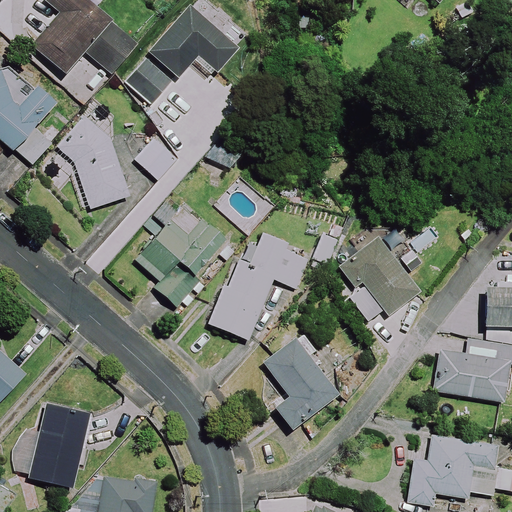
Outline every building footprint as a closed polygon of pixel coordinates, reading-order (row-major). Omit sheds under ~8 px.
[(134,48),(80,0),(45,0),(43,4),(58,17),(30,48),(63,77),(60,80),(85,103),(134,48)] [(216,75),(245,39),(230,27),(223,37),(187,8),(148,55),(178,79),(195,58),(216,75)] [(171,83),(145,60),(124,84),(150,107),(171,83)] [(0,143),(13,155),(31,170),(51,146),(34,131),(51,110),(30,92),(13,111),(5,104),(13,101),(1,69),(0,69),(0,143)] [(107,138),(81,118),(56,149),(79,167),(70,174),(83,213),(127,198),(107,138)] [(242,152),(222,136),(206,157),(226,173),(242,152)] [(175,161),(152,140),(133,161),(155,182),(175,161)] [(222,243),(200,224),(187,240),(168,224),(134,263),(159,284),(153,290),(175,308),(196,283),(191,279),(222,243)] [(308,256),(260,235),(246,266),(234,261),(206,325),(245,342),(272,281),(293,290),(308,256)] [(335,243),(321,237),(311,260),(325,266),(335,243)] [(417,294),(376,241),(339,269),(350,283),(356,279),(386,318),(417,294)] [(511,288),(485,287),(482,342),(511,343),(511,288)] [(335,397),(293,342),(261,366),(287,400),(272,411),(289,432),(335,397)] [(491,351),(465,347),(464,357),(438,353),(432,393),(502,404),(508,364),(489,361),(491,351)] [(0,357),(0,400),(22,378),(0,357)] [(86,419),(44,409),(36,443),(18,439),(9,475),(70,489),(86,419)] [(495,446),(431,437),(427,465),(410,462),(404,503),(432,507),(433,495),(466,500),(467,494),(490,497),(491,490),(511,493),(511,471),(491,468),(495,446)] [(96,476),(68,508),(67,511),(150,511),(154,485),(102,477),(96,476)]
